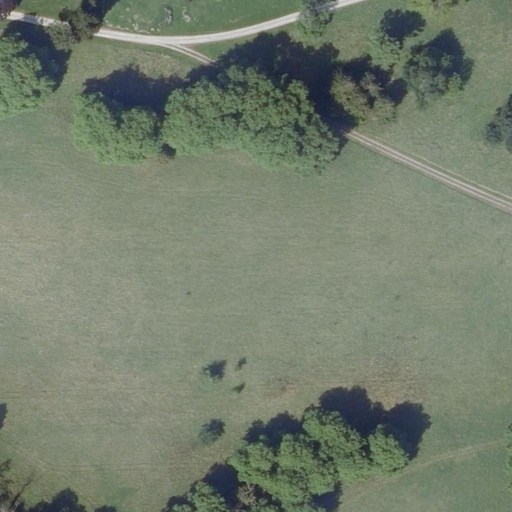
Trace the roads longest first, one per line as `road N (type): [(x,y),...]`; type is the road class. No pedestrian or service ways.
road 1 (unclassified): [(327,124),(511,212)]
road 2 (unclassified): [(352,0),(244,33),(161,43)]
road 3 (unclassified): [(327,124),(161,43)]
road 4 (unclassified): [(161,43),(0,14)]
